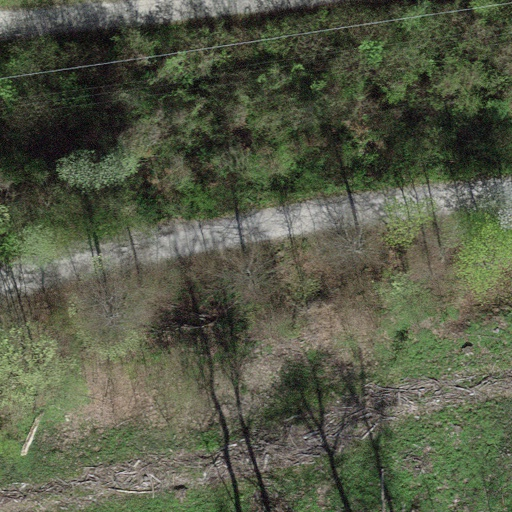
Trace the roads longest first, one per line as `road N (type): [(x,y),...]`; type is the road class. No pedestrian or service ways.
road 1 (track): [(511,192),(411,202),(0,274)]
road 2 (track): [(0,27),(244,0)]
